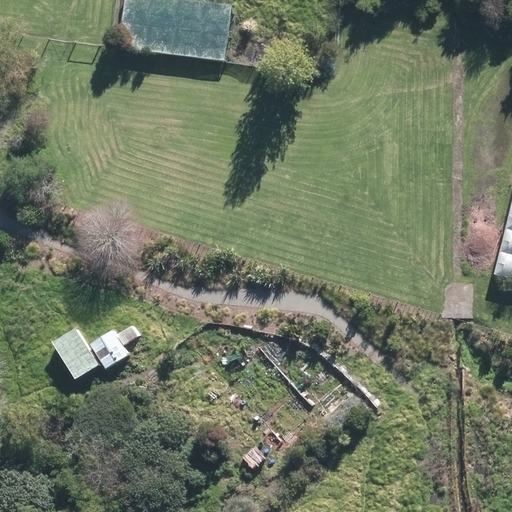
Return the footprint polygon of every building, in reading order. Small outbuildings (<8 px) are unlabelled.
[(237,1),(230,0),(128,0),(123,49),(230,61),(236,11),(237,1)] [(344,24),(236,11),(230,61),(338,74),(344,24)] [(511,214),(495,280),(511,284),(511,214)] [(33,220),(0,245),(0,255),(13,272),(51,243),(33,220)] [(24,305),(34,296),(39,303),(61,286),(89,263),(69,238),(40,261),(19,278),(24,283),(14,292),(24,305)] [(89,323),(66,338),(90,376),(113,361),(89,323)] [(511,484),(511,351),(466,351),(463,483),(511,484)]
